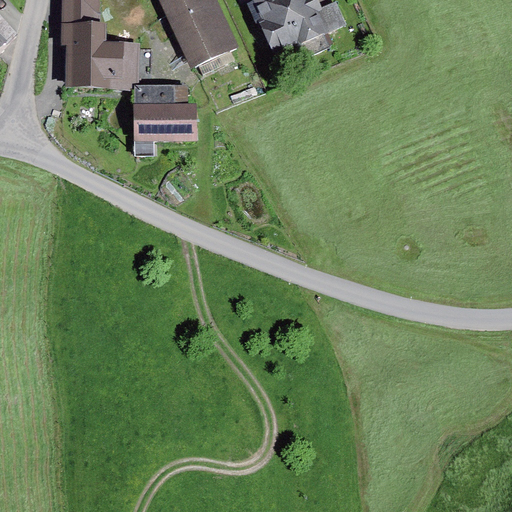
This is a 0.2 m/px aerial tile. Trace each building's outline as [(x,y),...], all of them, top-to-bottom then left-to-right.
[(0,0),(0,55),(19,36),(0,18),(0,0)] [(98,0),(63,0),(62,46),(69,46),(67,89),(130,91),(138,82),(139,45),(106,44),(107,27),(98,26),(98,0)] [(163,0),(160,2),(191,71),(238,49),(215,0),(163,0)] [(251,0),(253,4),(249,6),(272,57),(301,43),(307,56),(330,45),(325,35),(315,14),(322,11),(316,0),(251,0)] [(336,4),(322,11),(315,14),(325,35),(346,26),(336,4)] [(189,86),(135,87),(136,158),(154,158),(154,142),(197,141),(197,106),(190,106),(189,86)]
